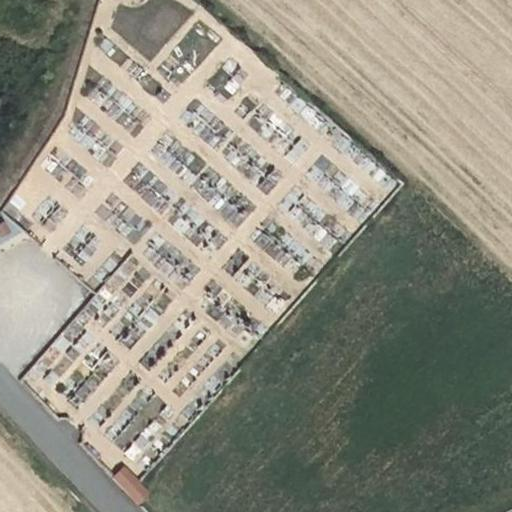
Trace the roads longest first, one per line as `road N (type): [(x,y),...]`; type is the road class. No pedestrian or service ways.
road 1 (track): [(0,195),(55,107),(83,0)]
road 2 (unclassified): [(0,381),(123,511)]
